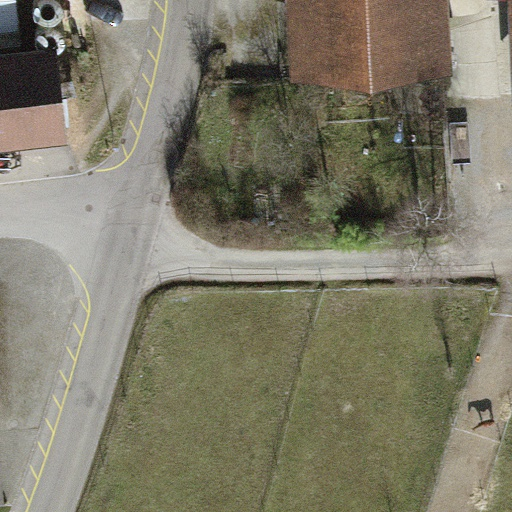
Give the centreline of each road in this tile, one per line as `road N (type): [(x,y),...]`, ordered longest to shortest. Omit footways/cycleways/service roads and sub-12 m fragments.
road 1 (tertiary): [(188,0),(92,388),(51,511)]
road 2 (track): [(127,257),(511,252)]
road 3 (track): [(0,220),(141,204)]
